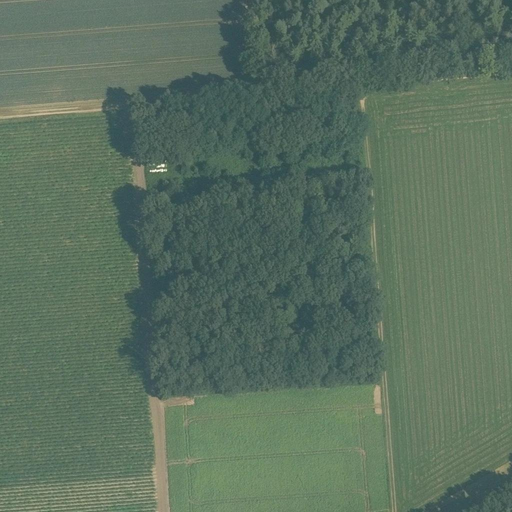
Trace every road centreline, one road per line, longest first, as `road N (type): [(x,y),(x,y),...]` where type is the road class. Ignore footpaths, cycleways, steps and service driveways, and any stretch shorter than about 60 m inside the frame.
road 1 (track): [(398,511),(362,85)]
road 2 (track): [(252,97),(0,120)]
road 3 (track): [(511,69),(362,85)]
